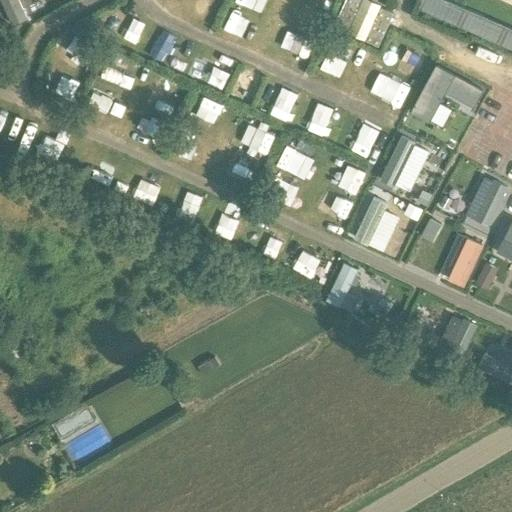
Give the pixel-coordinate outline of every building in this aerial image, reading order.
[(19,0),(1,0),(13,25),(27,18),(19,0)] [(348,33),(379,47),(393,14),(380,8),(381,6),(367,0),(362,0),(363,0),(362,0),(345,0),(334,28),(347,34),(348,33)] [(443,0),(421,0),(417,10),(435,18),(443,0)] [(324,70),(342,74),(345,59),(327,55),(324,70)] [(218,85),(225,66),(202,58),(195,77),(218,85)] [(436,65),(411,111),(430,121),(446,92),(473,107),(483,90),(436,65)] [(277,112),(285,94),(269,87),(261,105),(277,112)] [(394,185),(415,142),(402,136),(381,179),(394,185)] [(282,168),(298,174),(306,155),(289,149),(282,168)] [(494,181),(475,219),(489,226),(508,187),(494,180),(494,181)] [(423,190),(417,201),(427,205),(432,194),(423,190)] [(453,200),(445,195),(440,205),(447,209),(453,200)] [(388,204),(374,197),(355,237),(369,243),(388,204)] [(410,203),(404,214),(417,220),(423,210),(410,203)] [(426,226),(437,232),(442,224),(431,218),(426,226)] [(483,245),(464,236),(456,255),(459,257),(454,268),(449,278),(464,285),(483,245)] [(358,270),(344,263),(327,299),(340,306),(341,305),(346,293),(351,283),(355,276),(358,270)] [(488,289),(493,280),(480,273),(476,282),(488,289)] [(381,298),(377,308),(389,313),(393,303),(381,298)] [(463,320),(448,354),(447,355),(460,361),(477,325),(464,319),(463,320)] [(405,333),(418,339),(422,331),(409,325),(405,333)] [(511,367),(493,358),(485,354),(478,367),(511,383),(511,367)] [(61,441),(97,421),(87,403),(51,424),(61,441)]
